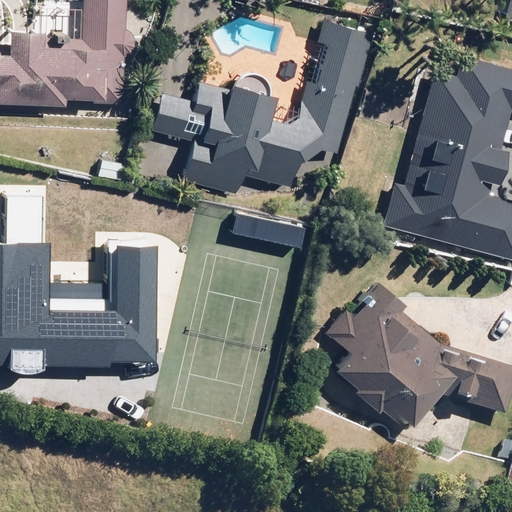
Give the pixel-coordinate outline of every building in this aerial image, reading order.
[(56,102),(71,103),(116,106),(122,0),(77,0),(74,51),(31,48),(32,36),(0,34),(0,105),(55,109),(56,102)] [(300,191),(311,149),(334,155),(366,34),(316,21),(310,46),(318,48),(309,84),(301,81),(289,124),(262,117),(266,99),(261,98),(262,96),(262,94),(262,93),(262,91),(262,89),(262,88),(261,86),(261,84),(260,83),(259,81),(258,80),(257,79),(256,78),(254,76),(253,76),(251,75),(250,74),(248,74),(246,74),(245,73),(243,74),(241,74),(239,74),(238,75),(236,75),(235,76),(233,77),(232,78),(231,79),(230,81),(229,82),(228,84),(227,85),(227,87),(226,89),(193,80),(187,102),(153,93),(143,131),(184,142),(175,178),(234,194),(239,175),(300,191)] [(504,110),(511,111),(511,62),(511,63),(509,72),(432,52),(398,184),(386,181),(374,229),(511,264),(511,202),(482,195),(484,187),(490,188),(500,148),(494,147),(504,110)] [(0,374),(30,375),(30,365),(152,366),(152,258),(113,258),(113,317),(49,317),(50,195),(7,195),(6,237),(0,237),(0,374)] [(399,307),(366,283),(347,309),(341,305),(324,329),(331,333),(324,343),(337,355),(323,371),(404,441),(434,399),(495,421),(511,373),(511,368),(440,344),(395,312),(399,307)]
